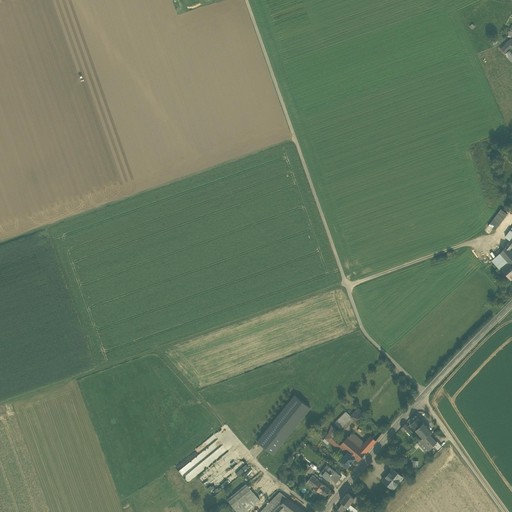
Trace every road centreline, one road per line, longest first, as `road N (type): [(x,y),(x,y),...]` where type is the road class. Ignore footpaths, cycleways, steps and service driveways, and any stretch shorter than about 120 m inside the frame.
road 1 (track): [(246,0),(362,332),(424,394)]
road 2 (tertiary): [(325,511),(424,394)]
road 3 (track): [(346,285),(485,238)]
road 4 (unclassified): [(503,511),(424,394)]
road 5 (tertiary): [(424,394),(511,303)]
